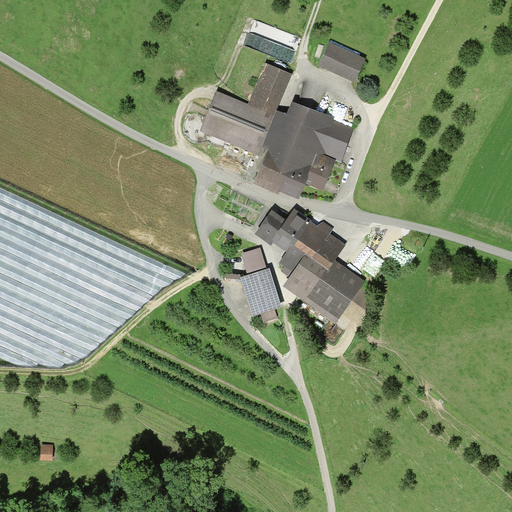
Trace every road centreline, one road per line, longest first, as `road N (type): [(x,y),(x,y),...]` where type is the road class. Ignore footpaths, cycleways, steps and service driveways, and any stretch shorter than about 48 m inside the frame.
road 1 (unclassified): [(0,58),(141,141),(279,200),(427,227),(511,255)]
road 2 (track): [(202,166),(196,215),(212,271),(231,309),(294,374),(329,511)]
road 3 (track): [(212,271),(177,287),(77,372),(0,372)]
road 4 (track): [(339,212),(366,132),(437,0)]
road 5 (track): [(294,374),(267,254),(226,223),(196,215)]
road 6 (track): [(366,132),(357,98),(304,68),(316,0)]
